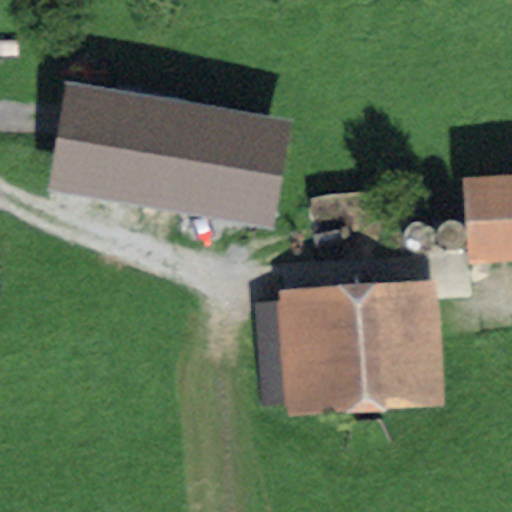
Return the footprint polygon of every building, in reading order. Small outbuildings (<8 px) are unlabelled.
[(280,213),(293,115),(69,83),(55,181),(280,213)] [(511,257),(511,174),(493,176),(497,258),(511,257)] [(443,246),(449,247),(455,245),(460,240),(461,234),(459,227),(454,223),(447,222),(441,224),(437,229),(436,235),(438,241),(443,246)] [(477,246),(483,247),(489,245),(494,240),(495,234),(493,228),(488,223),(482,222),(475,224),(471,229),(470,236),(472,242),(477,246)] [(283,295),(289,392),(315,390),(316,404),(474,394),(466,275),(308,285),(309,293),(283,295)] [(286,403),(282,304),(263,305),(267,404),(286,403)]
